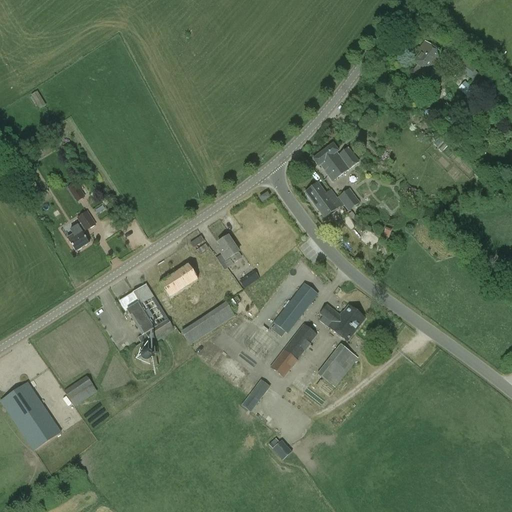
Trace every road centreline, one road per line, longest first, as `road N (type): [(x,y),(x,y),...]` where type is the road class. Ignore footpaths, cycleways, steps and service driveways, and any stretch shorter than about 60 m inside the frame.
road 1 (tertiary): [(507,390),(322,249),(270,170)]
road 2 (tertiary): [(0,348),(270,170)]
road 3 (tertiary): [(270,170),(329,111),(410,0)]
